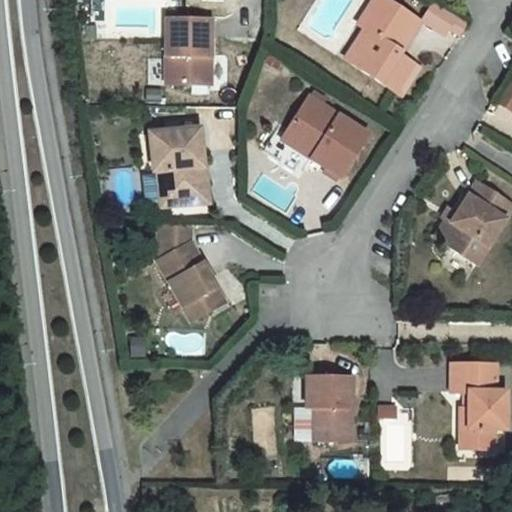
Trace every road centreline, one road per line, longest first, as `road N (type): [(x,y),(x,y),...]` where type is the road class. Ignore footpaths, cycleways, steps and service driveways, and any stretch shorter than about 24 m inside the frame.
road 1 (secondary): [(106,511),(17,55)]
road 2 (secondary): [(17,55),(56,511)]
road 3 (residential): [(329,272),(501,1)]
